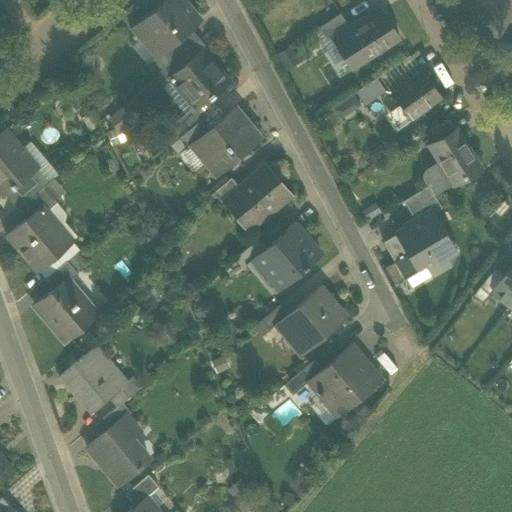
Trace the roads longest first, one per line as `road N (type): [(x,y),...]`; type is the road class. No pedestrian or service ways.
road 1 (residential): [(219,0),(391,317)]
road 2 (unclassified): [(71,511),(0,321)]
road 3 (residential): [(417,0),(511,158)]
road 4 (residential): [(0,79),(93,0)]
